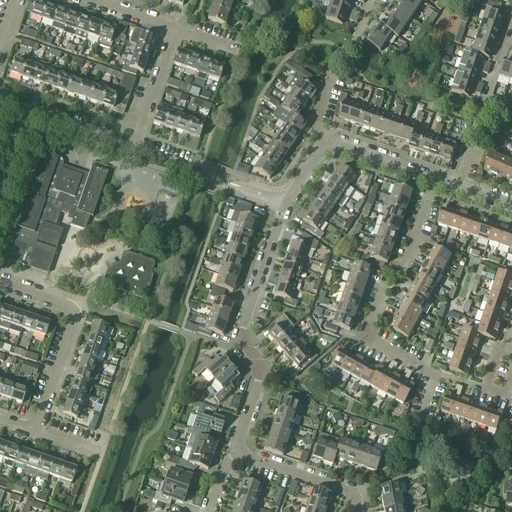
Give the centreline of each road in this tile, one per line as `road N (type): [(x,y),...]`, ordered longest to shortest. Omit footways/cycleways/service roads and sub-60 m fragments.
road 1 (residential): [(233,452),(260,368),(239,335),(283,202)]
road 2 (residential): [(434,374),(366,338),(384,286),(415,243),(432,180)]
road 3 (residential): [(36,432),(77,308),(0,284)]
road 4 (residential): [(355,511),(346,489),(233,452)]
road 5 (residential): [(131,148),(172,27)]
